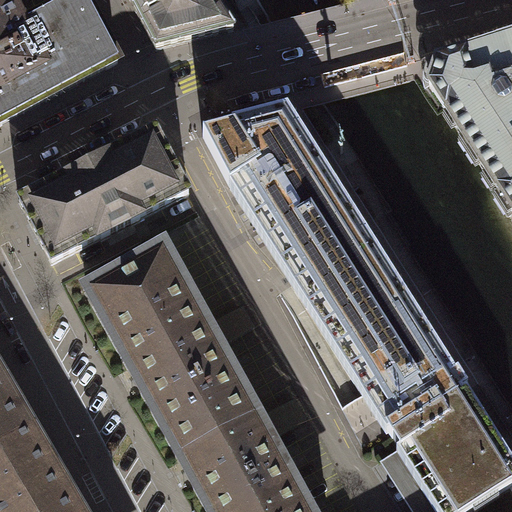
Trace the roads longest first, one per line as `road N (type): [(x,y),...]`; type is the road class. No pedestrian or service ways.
road 1 (residential): [(155,92),(231,63),(477,0)]
road 2 (residential): [(125,511),(0,270)]
road 3 (residential): [(0,170),(155,92)]
